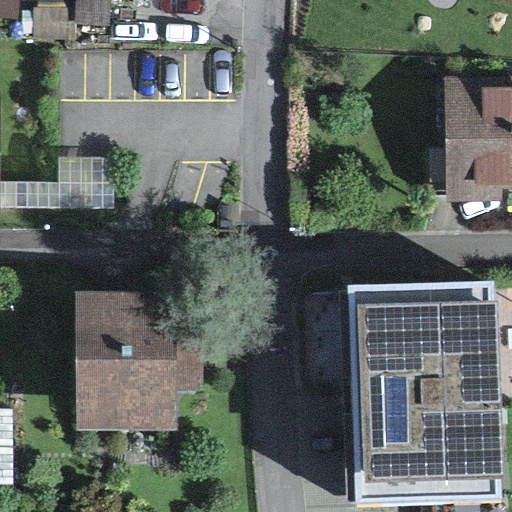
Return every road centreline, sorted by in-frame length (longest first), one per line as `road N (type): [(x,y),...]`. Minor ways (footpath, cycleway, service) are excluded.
road 1 (residential): [(263,265),(271,0)]
road 2 (residential): [(511,251),(263,265)]
road 3 (residential): [(274,511),(263,265)]
road 4 (residential): [(263,265),(134,264)]
